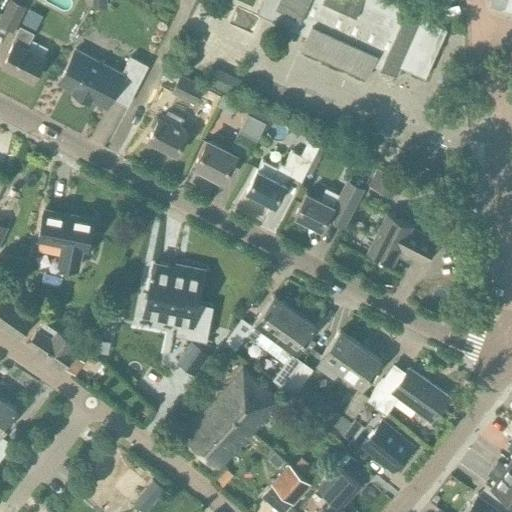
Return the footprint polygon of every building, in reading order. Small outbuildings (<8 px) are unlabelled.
[(27,7),(14,0),(9,0),(0,18),(0,24),(14,32),(27,7)] [(301,50),(367,79),(373,64),(397,75),(402,66),(426,77),(448,29),(383,0),(262,0),(257,12),(274,21),(307,35),(301,50)] [(511,0),(491,0),(489,7),(511,13),(511,0)] [(2,65),(33,81),(45,57),(26,47),(34,32),(20,25),(12,39),(14,41),(2,65)] [(91,99),(106,106),(115,88),(132,97),(149,65),(131,55),(122,72),(76,49),(59,82),(73,90),(91,100),(91,99)] [(210,66),(205,82),(235,92),(241,76),(210,66)] [(172,91),(196,104),(200,96),(213,103),(217,96),(204,89),(205,86),(181,74),(172,91)] [(195,164),(224,179),(235,156),(246,161),(269,115),(251,106),(228,150),(208,140),(195,164)] [(148,140),(176,154),(188,131),(179,127),(183,118),(167,109),(163,118),(160,117),(148,140)] [(247,190),(275,205),(286,183),(290,175),(301,181),(312,160),(292,150),(284,164),(280,162),(277,167),(262,159),(247,190)] [(391,197),(400,180),(376,169),(368,186),(391,197)] [(325,187),(320,198),(307,191),(295,214),(322,228),(328,217),(344,226),(364,188),(347,179),(340,193),(325,187)] [(60,264),(78,267),(82,248),(87,249),(93,217),(45,207),(39,239),(64,244),(60,264)] [(399,251),(425,263),(437,239),(411,227),(412,225),(387,213),(368,250),(394,262),(399,251)] [(452,250),(462,227),(449,221),(438,244),(452,250)] [(0,222),(0,243),(8,226),(0,222)] [(203,272),(155,263),(146,306),(164,310),(163,318),(192,324),(203,272)] [(223,343),(235,351),(246,334),(254,340),(263,327),(275,336),(295,309),(274,294),(252,325),(241,317),(231,333),(223,343)] [(0,324),(20,339),(33,321),(1,299),(0,300),(0,324)] [(276,374),(287,382),(303,361),(294,354),(296,351),(315,324),(295,309),(275,336),(285,343),(279,351),(288,358),(276,374)] [(28,342),(63,367),(73,353),(69,350),(74,341),(43,320),(28,342)] [(341,371),(360,344),(340,329),(320,356),(341,371)] [(192,342),(178,362),(194,374),(208,353),(192,342)] [(360,344),(341,371),(362,386),(382,359),(360,344)] [(303,361),(287,382),(296,389),(312,368),(303,361)] [(252,429),(279,400),(279,399),(277,397),(246,368),(244,367),(216,398),(252,429)] [(409,367),(392,391),(431,419),(449,395),(409,367)] [(382,377),(368,396),(366,399),(386,413),(396,399),(386,393),(392,384),(382,377)] [(342,411),(353,418),(366,399),(368,396),(357,388),(342,411)] [(0,396),(0,432),(17,408),(0,396)] [(216,398),(183,432),(221,465),(252,429),(216,398)] [(339,437),(349,445),(364,425),(354,417),(339,437)] [(382,420),(362,444),(393,470),(413,445),(382,420)] [(0,460),(13,444),(2,436),(0,438),(0,460)] [(347,451),(336,462),(338,464),(341,466),(351,455),(347,451)] [(493,467),(511,481),(511,461),(511,460),(506,467),(498,461),(493,467)] [(310,484),(288,464),(271,483),(293,503),(310,484)] [(318,511),(346,511),(341,506),(361,484),(338,464),(318,486),(332,499),(324,508),(323,507),(318,511)] [(511,481),(493,467),(488,474),(496,480),(491,485),(505,496),(511,501),(511,481)] [(463,511),(493,511),(505,496),(491,485),(487,482),(479,493),(478,492),(463,511)] [(511,511),(511,501),(505,496),(493,511),(511,511)]
